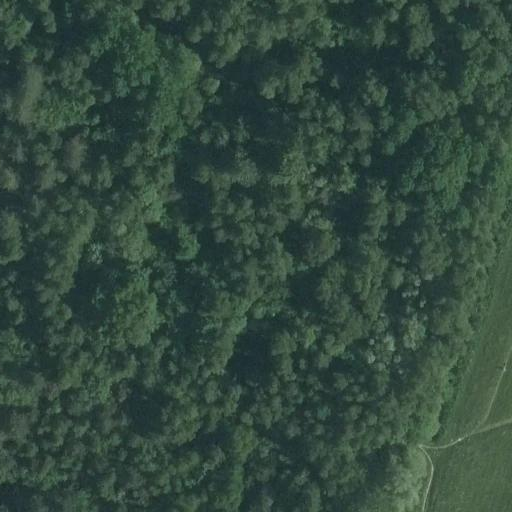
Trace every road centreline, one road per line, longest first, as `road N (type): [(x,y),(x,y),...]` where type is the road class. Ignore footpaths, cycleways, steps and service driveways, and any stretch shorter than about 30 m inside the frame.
road 1 (track): [(0,319),(448,461)]
road 2 (track): [(511,256),(448,461)]
